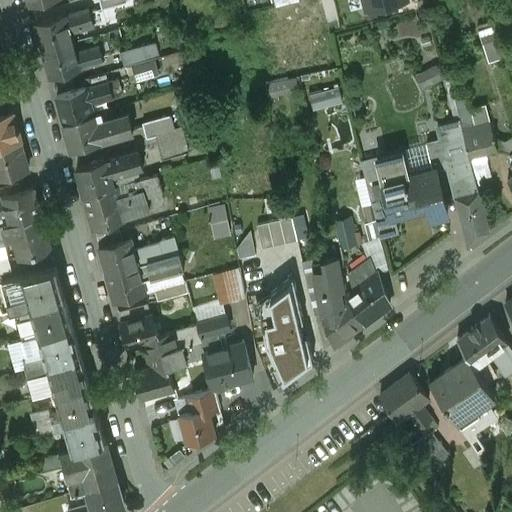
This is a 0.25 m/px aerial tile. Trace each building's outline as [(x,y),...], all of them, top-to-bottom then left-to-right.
[(124,0),(99,0),(102,10),(125,3),(124,0)] [(363,0),(366,9),(399,0),(363,0)] [(89,10),(66,16),(70,32),(93,25),(89,10)] [(65,15),(36,23),(44,50),(73,42),(70,32),(66,16),(65,15)] [(493,25),(480,30),(484,42),(497,38),(493,25)] [(120,29),(109,32),(111,39),(122,36),(120,29)] [(154,40),(120,50),(124,66),(158,57),(154,40)] [(73,42),(44,50),(51,76),(80,68),(80,67),(75,51),(73,42)] [(98,45),(75,51),(80,67),(103,61),(98,45)] [(416,73),(422,87),(443,78),(437,64),(416,73)] [(117,80),(87,88),(91,103),(121,95),(117,80)] [(86,87),(56,95),(64,122),(93,114),(91,103),(87,88),(86,87)] [(318,93),(319,104),(341,101),(340,90),(318,93)] [(466,90),(454,93),(461,119),(462,127),(475,124),(471,108),(466,90)] [(475,124),(462,127),(469,156),(496,149),(486,105),(471,108),(475,124)] [(93,114),(64,122),(72,149),(101,140),(100,139),(96,123),(93,114)] [(13,115),(0,118),(0,147),(20,142),(13,115)] [(126,115),(96,123),(100,139),(130,130),(126,115)] [(170,115),(142,123),(146,138),(155,135),(174,130),(170,115)] [(436,171),(447,167),(456,198),(479,191),(469,156),(462,127),(461,119),(436,125),(439,139),(417,146),(423,169),(435,166),(436,171)] [(174,130),(155,135),(162,160),(189,152),(182,128),(174,130)] [(20,142),(0,147),(0,177),(28,169),(20,142)] [(138,150),(106,159),(111,177),(142,168),(138,150)] [(377,157),(361,161),(367,184),(383,180),(379,163),(377,157)] [(423,169),(407,174),(403,157),(379,163),(383,180),(391,216),(394,215),(394,212),(408,208),(408,211),(428,206),(431,217),(446,213),(436,171),(435,166),(423,169)] [(106,159),(76,168),(84,194),(114,186),(111,177),(106,159)] [(157,174),(134,180),(137,190),(142,189),(144,199),(163,194),(157,174)] [(383,180),(367,184),(380,237),(398,232),(394,215),(391,216),(383,180)] [(114,186),(84,194),(94,229),(124,220),(123,219),(117,195),(115,186),(114,186)] [(33,187),(3,196),(3,197),(7,212),(11,223),(41,214),(33,187)] [(137,190),(117,195),(123,219),(148,213),(144,199),(142,189),(137,190)] [(479,191),(456,198),(468,246),(488,231),(479,191)] [(222,207),(212,209),(215,222),(225,220),(222,207)] [(304,213),(292,216),(297,236),(309,233),(304,213)] [(41,214),(11,223),(14,236),(20,257),(51,249),(41,214)] [(286,242),(298,239),(297,236),(292,216),(281,218),(286,242)] [(286,242),(281,218),(269,221),(275,244),(286,242)] [(263,247),(275,244),(269,221),(257,224),(263,247)] [(11,223),(0,226),(0,244),(6,242),(5,239),(14,236),(11,223)] [(352,225),(337,229),(341,247),(356,243),(352,225)] [(120,230),(97,237),(100,247),(122,240),(120,230)] [(309,233),(297,236),(298,239),(302,261),(315,258),(309,233)] [(175,236),(162,239),(157,243),(143,247),(143,248),(133,250),(138,265),(164,258),(179,253),(180,253),(175,236)] [(122,240),(100,247),(107,273),(138,265),(133,250),(130,238),(122,240)] [(179,253),(164,258),(167,271),(183,266),(179,253)] [(302,261),(309,293),(304,296),(306,301),(313,317),(322,312),(314,278),(340,272),(343,272),(344,259),(342,253),(315,260),(315,258),(302,261)] [(371,256),(347,273),(352,290),(376,272),(371,256)] [(9,258),(0,259),(0,272),(12,269),(9,258)] [(164,258),(138,265),(141,275),(149,273),(150,276),(167,271),(164,258)] [(56,265),(2,280),(10,310),(17,309),(32,305),(64,296),(65,296),(62,285),(61,285),(56,265)] [(138,265),(107,273),(115,301),(145,292),(141,275),(138,265)] [(340,272),(314,278),(322,312),(339,300),(338,289),(343,288),(340,272)] [(352,290),(344,296),(364,323),(388,305),(376,272),(352,290)] [(241,273),(228,277),(234,298),(245,295),(245,292),(241,273)] [(279,379),(281,378),(284,382),(313,359),(307,335),(303,336),(299,320),(303,319),(293,276),(259,300),(267,342),(276,364),(273,365),(279,379)] [(228,277),(216,280),(221,301),(234,298),(228,277)] [(185,280),(166,285),(169,297),(188,292),(185,280)] [(64,296),(32,305),(35,315),(40,333),(72,324),(64,296)] [(339,300),(322,312),(334,344),(364,323),(344,296),(339,300)] [(32,305),(17,309),(21,319),(35,315),(32,305)] [(154,312),(121,322),(129,348),(143,344),(146,355),(165,350),(160,334),(154,312)] [(21,319),(18,321),(23,338),(40,333),(35,315),(21,319)] [(226,315),(198,322),(198,324),(202,339),(206,352),(216,349),(221,340),(218,331),(229,328),(226,315)] [(489,315),(457,338),(474,365),(490,353),(506,341),(489,315)] [(72,324),(40,333),(46,353),(49,362),(80,353),(72,324)] [(198,324),(160,334),(165,350),(202,339),(198,324)] [(202,339),(165,350),(169,366),(207,355),(206,352),(202,339)] [(216,349),(206,352),(207,355),(215,386),(253,376),(243,341),(216,349)] [(511,349),(506,341),(490,353),(504,374),(511,368),(511,349)] [(165,350),(146,355),(149,367),(135,371),(142,396),(175,387),(169,366),(165,350)] [(46,353),(24,359),(27,368),(49,362),(46,353)] [(80,353),(49,362),(52,373),(57,391),(89,382),(80,353)] [(461,360),(431,381),(462,428),(479,417),(474,409),(486,401),(461,360)] [(49,362),(27,368),(30,379),(52,373),(49,362)] [(409,374),(381,395),(399,419),(407,414),(420,404),(428,398),(409,374)] [(89,382),(57,391),(65,419),(97,410),(89,382)] [(215,386),(178,397),(182,412),(209,405),(210,412),(222,409),(215,386)] [(420,404),(407,414),(419,430),(431,420),(420,404)] [(182,412),(180,413),(188,441),(189,441),(190,444),(194,445),(200,444),(202,440),(202,438),(216,434),(210,412),(209,405),(182,412)] [(97,410),(65,419),(68,428),(73,447),(105,438),(97,410)] [(65,419),(55,422),(58,431),(68,428),(65,419)] [(73,447),(61,451),(65,464),(73,491),(87,487),(116,479),(105,438),(73,447)] [(61,451),(36,458),(40,471),(65,464),(61,451)] [(116,479),(87,487),(92,504),(94,511),(100,511),(101,511),(113,508),(116,510),(120,509),(120,506),(124,506),(116,479)]
